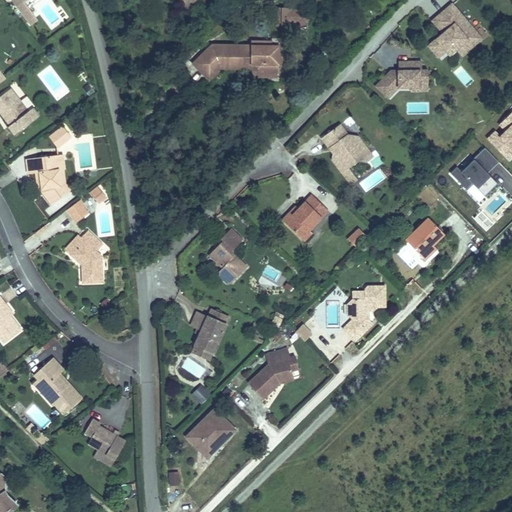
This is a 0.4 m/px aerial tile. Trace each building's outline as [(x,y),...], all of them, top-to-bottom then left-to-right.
[(12,0),(22,13),(29,8),(25,2),(27,0),(12,0)] [(461,57),(483,39),(452,2),(430,21),(441,34),(428,45),(443,64),(457,52),(461,57)] [(305,14),(303,11),(300,9),(297,9),(282,9),(282,26),(294,26),(294,19),(306,19),(306,17),(305,14)] [(281,65),(281,58),(278,58),(278,47),(271,46),(267,46),(267,42),(250,42),(250,46),(250,47),(249,47),(249,46),(212,45),(195,62),(207,74),(218,64),(255,64),(255,72),(262,72),(262,75),(267,75),(269,75),(271,75),(272,75),(274,74),(275,74),(276,73),(277,71),(278,70),(278,68),(278,65),(281,65)] [(422,60),(398,60),(398,70),(380,70),(381,92),(428,92),(428,69),(422,69),(422,60)] [(207,74),(195,62),(193,63),(209,79),(221,68),(250,68),(250,76),(262,76),(262,75),(262,72),(255,72),(255,64),(218,64),(207,74)] [(15,134),(39,116),(33,108),(28,111),(11,88),(0,96),(0,112),(10,125),(9,126),(15,134)] [(485,139),(506,161),(511,155),(511,110),(495,127),(496,128),(485,139)] [(366,150),(366,147),(357,136),(347,134),(340,124),(322,138),(330,148),(333,146),(334,148),(336,147),(338,149),(333,153),(332,159),(342,173),(350,167),(352,160),(358,161),(367,162),(367,159),(367,155),(367,152),(366,150)] [(52,141),(66,130),(63,127),(49,137),(52,141)] [(57,148),(71,137),(66,130),(52,141),(57,148)] [(511,194),(511,175),(484,147),(453,177),(466,190),(472,184),(485,198),(500,183),(511,194)] [(64,169),(62,154),(58,155),(60,170),(58,170),(60,185),(66,193),(70,190),(65,184),(63,169),(64,169)] [(60,185),(58,170),(60,170),(58,155),(26,159),(28,174),(36,173),(37,180),(41,180),(41,185),(42,192),(52,204),(66,193),(60,185)] [(105,195),(97,186),(90,192),(97,201),(105,195)] [(98,203),(106,197),(105,195),(97,201),(98,203)] [(309,230),(328,210),(312,195),(299,209),(293,215),(290,212),(282,221),(301,238),(309,230)] [(87,214),(82,206),(83,205),(80,200),(67,209),(76,222),(87,214)] [(293,215),(299,209),(296,206),(290,212),(293,215)] [(432,245),(444,234),(429,218),(406,240),(421,256),(432,245)] [(350,223),(343,233),(348,237),(355,227),(350,223)] [(232,282),(244,270),(236,262),(239,259),(232,253),(233,249),(242,239),(231,228),(221,239),(222,240),(213,251),(213,258),(223,267),(220,270),(220,275),(227,282),(232,282)] [(365,235),(359,229),(348,239),(354,246),(365,235)] [(304,241),(312,233),(309,230),(301,238),(304,241)] [(103,282),(102,256),(96,251),(103,245),(88,231),(82,238),(84,240),(71,254),(79,262),(80,261),(82,263),(82,265),(83,283),(103,282)] [(30,253),(43,245),(36,235),(24,242),(30,253)] [(71,254),(84,240),(82,238),(79,235),(65,249),(71,254)] [(425,259),(436,249),(432,245),(421,256),(425,259)] [(247,267),(239,259),(236,262),(244,270),(247,267)] [(368,319),(368,310),(368,306),(377,306),(385,306),(385,286),(368,286),(364,287),(365,289),(365,291),(365,298),(353,298),(348,304),(348,314),(354,319),(344,328),(355,340),(373,323),(368,319)] [(22,330),(11,316),(3,306),(6,304),(0,295),(0,338),(4,343),(22,330)] [(14,314),(6,304),(3,306),(11,316),(14,314)] [(226,324),(229,317),(211,309),(208,316),(226,324)] [(213,353),(226,324),(208,316),(201,330),(199,335),(195,345),(213,353)] [(278,329),(282,319),(275,316),(271,326),(278,329)] [(312,334),(303,325),(296,332),(304,340),(312,334)] [(210,360),(213,353),(195,345),(192,352),(210,360)] [(293,376),(292,371),(288,358),(290,358),(287,348),(265,354),(268,364),(248,383),(262,399),(280,383),(278,382),(280,380),(293,376)] [(299,369),(295,356),(290,358),(288,358),(292,371),(299,369)] [(82,398),(69,383),(67,385),(64,381),(66,379),(60,373),(64,370),(53,358),(34,375),(38,379),(44,386),(42,388),(48,396),(46,397),(54,406),(56,404),(64,414),(82,398)] [(0,376),(9,370),(3,362),(0,364),(0,376)] [(44,386),(38,379),(33,383),(46,397),(48,396),(42,388),(44,386)] [(202,385),(193,393),(202,403),(210,395),(202,385)] [(230,404),(239,394),(234,390),(225,399),(230,404)] [(33,404),(26,410),(42,428),(49,422),(33,404)] [(225,439),(234,430),(215,409),(187,436),(204,454),(222,436),(225,439)] [(115,459),(126,441),(118,436),(112,433),(99,425),(100,424),(92,419),(84,433),(92,437),(88,444),(98,450),(115,459)] [(37,429),(31,423),(25,428),(31,434),(37,429)] [(48,440),(41,433),(35,438),(42,446),(48,440)] [(207,456),(225,439),(222,436),(204,454),(207,456)] [(111,466),(115,459),(98,450),(94,456),(111,466)] [(179,484),(178,472),(169,473),(170,485),(179,484)] [(0,511),(12,511),(11,511),(9,509),(15,503),(8,496),(5,491),(5,477),(1,474),(0,474),(0,511)]
